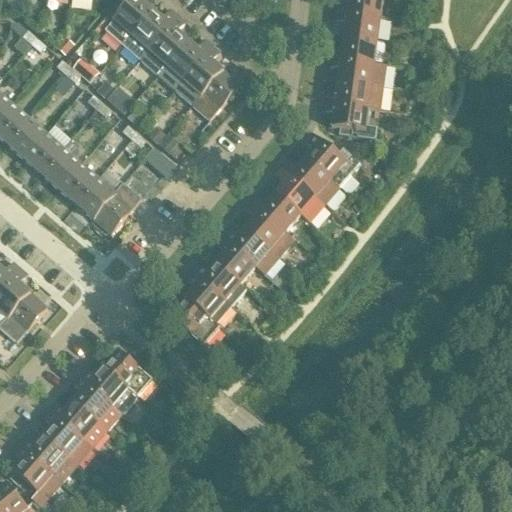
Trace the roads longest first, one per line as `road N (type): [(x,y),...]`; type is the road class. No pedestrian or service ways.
road 1 (residential): [(110,299),(128,291),(282,114),(300,0)]
road 2 (residential): [(0,411),(91,307),(110,299)]
road 3 (residential): [(110,299),(0,204)]
